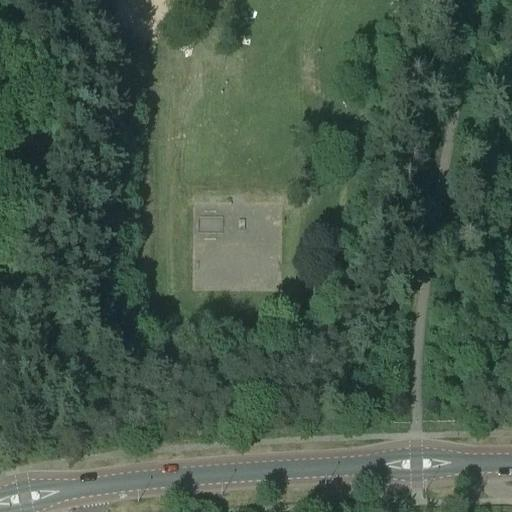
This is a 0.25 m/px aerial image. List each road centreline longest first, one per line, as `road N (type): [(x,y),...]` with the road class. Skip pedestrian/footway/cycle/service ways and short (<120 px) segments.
road 1 (track): [(413,464),(421,301),(474,0)]
road 2 (tertiary): [(83,487),(296,468),(511,464)]
